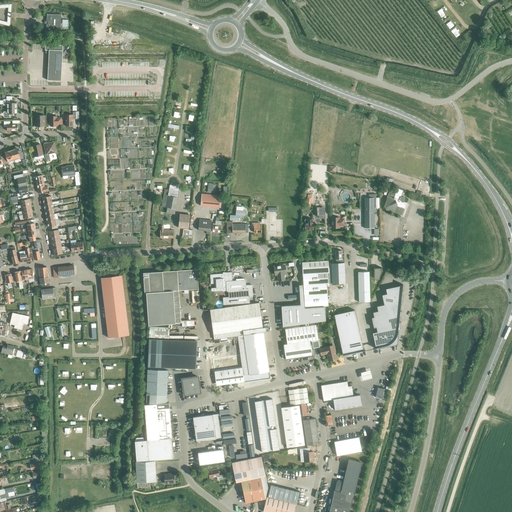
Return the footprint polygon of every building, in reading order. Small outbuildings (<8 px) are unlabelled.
[(0,23),(10,26),(12,4),(0,4),(0,23)] [(46,21),(61,22),(62,14),(47,14),(46,21)] [(61,29),(61,22),(46,21),(46,29),(61,29)] [(48,80),(61,81),(63,45),(46,45),(45,50),(49,50),(48,80)] [(7,108),(17,108),(17,103),(10,103),(10,99),(3,99),(3,105),(7,105),(7,108)] [(17,108),(7,108),(7,111),(3,111),(3,117),(10,117),(10,114),(17,114),(17,108)] [(65,115),(65,126),(73,126),(73,119),(76,119),(76,112),(73,112),(73,115),(65,115)] [(35,116),(35,126),(45,126),(45,115),(35,116)] [(61,118),(57,118),(57,116),(50,116),(50,126),(57,126),(57,124),(61,124),(61,118)] [(17,124),(10,124),(10,121),(4,121),(4,127),(7,127),(7,131),(17,131),(17,129),(18,129),(18,127),(17,126),(17,124)] [(54,142),(47,144),(47,142),(44,143),(46,154),(44,154),(46,162),(50,161),(49,154),(56,152),(54,142)] [(32,146),(35,157),(43,155),(40,144),(32,146)] [(11,150),(14,160),(20,158),(20,159),(23,158),(21,151),(18,152),(16,147),(13,148),(13,149),(11,150)] [(14,160),(11,150),(9,151),(8,150),(5,151),(6,156),(4,157),(6,164),(9,163),(8,162),(14,160)] [(79,172),(75,172),(74,165),(69,166),(61,167),(62,176),(63,178),(64,179),(67,178),(68,177),(68,175),(75,174),(76,185),(80,185),(79,172)] [(19,187),(27,185),(26,178),(24,178),(23,174),(14,175),(14,179),(17,178),(19,187)] [(37,185),(44,183),(44,181),(46,180),(46,177),(43,178),(43,175),(35,176),(37,185)] [(44,183),(37,185),(39,193),(49,191),(48,186),(45,186),(44,183)] [(207,193),(216,193),(216,190),(215,190),(215,184),(208,183),(207,193)] [(27,185),(19,187),(20,193),(17,194),(18,199),(27,197),(26,192),(28,192),(27,185)] [(179,192),(178,192),(179,187),(170,185),(169,190),(165,189),(164,192),(162,192),(162,197),(163,198),(161,206),(167,207),(166,212),(174,214),(179,192)] [(405,198),(401,196),(403,190),(397,188),(395,194),(389,192),(387,197),(387,198),(383,208),(394,212),(402,216),(406,206),(405,205),(406,203),(403,203),(405,198)] [(201,206),(221,208),(222,195),(202,194),(201,206)] [(44,204),(52,203),(51,196),(43,197),(44,204)] [(364,198),(364,228),(374,228),(374,198),(364,198)] [(21,207),(31,205),(30,199),(20,201),(21,205),(18,206),(18,208),(21,207)] [(19,213),(32,211),(31,205),(21,207),(22,211),(19,212),(19,213)] [(239,216),(245,216),(246,211),(243,210),(244,207),(236,207),(236,215),(230,215),(230,220),(239,221),(239,216)] [(32,211),(19,213),(20,217),(14,218),(15,221),(24,219),(33,217),(32,211)] [(178,228),(188,229),(190,215),(180,214),(178,228)] [(221,221),(219,221),(220,218),(216,217),(216,221),(215,223),(213,223),(212,231),(220,232),(221,221)] [(344,219),(339,219),(339,217),(331,217),(332,228),(339,228),(339,225),(344,225),(344,219)] [(206,234),(210,234),(211,220),(199,219),(198,230),(206,231),(206,234)] [(313,223),(312,223),(312,219),(304,219),(305,226),(303,226),(303,230),(313,229),(313,223)] [(245,224),(232,224),(232,221),(227,221),(227,233),(245,232),(245,224)] [(22,232),(26,231),(35,230),(34,223),(27,224),(28,229),(26,229),(25,228),(22,229),(22,232)] [(262,224),(260,225),(260,223),(251,223),(252,227),(254,227),(254,232),(262,232),(262,224)] [(59,235),(59,231),(62,231),(62,228),(58,229),(58,230),(49,231),(50,237),(59,235)] [(188,238),(191,238),(192,230),(183,229),(182,237),(188,238)] [(32,241),(36,240),(35,236),(36,236),(35,230),(26,231),(26,233),(29,233),(30,241),(32,241)] [(60,241),(60,237),(63,237),(63,234),(59,235),(50,237),(51,243),(60,241)] [(61,247),(61,243),(64,242),(64,240),(60,241),(51,243),(52,249),(61,247)] [(9,248),(13,264),(19,263),(15,246),(9,248)] [(61,247),(52,249),(53,255),(63,254),(62,249),(65,248),(65,246),(61,247)] [(25,249),(27,261),(34,260),(33,253),(30,253),(29,248),(25,249)] [(303,285),(305,307),(325,305),(328,305),(327,283),(328,283),(328,272),(329,272),(328,260),(302,262),(303,285)] [(381,262),(376,261),(372,273),(380,273),(381,262)] [(331,263),(332,283),(345,283),(344,263),(331,263)] [(283,275),(285,274),(284,265),(274,267),(275,275),(278,274),(278,276),(279,281),(284,280),(283,275)] [(74,266),(53,268),(54,278),(75,276),(74,266)] [(39,268),(41,287),(45,287),(45,283),(49,282),(47,267),(39,268)] [(148,325),(175,323),(173,291),(198,289),(197,269),(143,273),(144,293),(146,293),(148,325)] [(349,297),(349,300),(360,299),(360,269),(349,269),(349,297)] [(12,276),(13,281),(16,281),(16,282),(19,281),(20,286),(20,289),(24,288),(23,287),(20,271),(14,272),(15,276),(12,276)] [(246,280),(232,281),(232,272),(225,272),(225,273),(210,274),(211,284),(214,283),(215,288),(226,287),(227,291),(228,291),(229,297),(223,297),(223,305),(250,303),(249,297),(253,297),(252,285),(246,285),(246,280)] [(123,274),(101,277),(108,336),(129,333),(123,274)] [(392,287),(393,283),(376,286),(378,291),(373,292),(375,301),(368,303),(369,308),(364,309),(365,314),(362,314),(364,325),(367,325),(368,329),(363,330),(366,345),(370,345),(370,346),(387,342),(389,324),(390,324),(391,319),(390,318),(390,314),(391,314),(391,309),(390,308),(391,303),(392,298),(393,293),(393,287),(392,287)] [(326,320),(325,305),(305,307),(303,285),(299,285),(300,305),(281,306),(283,326),(326,320)] [(56,288),(41,290),(42,301),(54,299),(54,298),(57,298),(56,288)] [(259,303),(210,310),(214,339),(237,336),(244,382),(270,378),(263,332),(266,332),(266,327),(263,327),(259,303)] [(355,310),(334,315),(343,355),(349,354),(356,353),(362,352),(362,351),(365,350),(363,350),(355,310)] [(23,323),(28,324),(29,316),(12,312),(10,324),(15,325),(14,328),(22,329),(23,323)] [(312,340),(318,339),(316,325),(285,329),(287,343),(312,340)] [(149,337),(169,338),(169,327),(149,326),(149,337)] [(149,339),(148,366),(183,368),(196,368),(197,341),(149,339)] [(310,341),(312,340),(287,343),(287,344),(284,344),(286,359),(312,355),(310,341)] [(12,355),(14,347),(8,345),(7,346),(3,345),(1,353),(12,355)] [(329,361),(337,359),(334,346),(320,349),(321,355),(328,353),(328,356),(329,361)] [(240,356),(216,359),(220,385),(244,382),(240,356)] [(146,395),(146,402),(153,403),(153,395),(167,396),(168,370),(147,369),(146,395)] [(361,371),(363,379),(372,377),(370,369),(361,371)] [(182,379),(184,395),(197,393),(200,390),(198,376),(182,379)] [(347,381),(321,385),(323,401),(333,400),(335,409),(361,406),(359,394),(353,395),(351,386),(348,386),(347,381)] [(378,387),(375,397),(376,397),(382,399),(384,391),(384,388),(378,387)] [(288,390),(290,405),(309,402),(307,388),(299,389),(288,390)] [(135,441),(136,461),(173,458),(172,438),(169,408),(169,403),(157,404),(144,405),(145,414),(147,440),(144,440),(144,437),(137,438),(135,440),(135,441)] [(281,408),(287,448),(305,446),(299,405),(281,408)] [(196,437),(196,441),(221,437),(218,414),(193,417),(193,421),(192,423),(194,425),(195,433),(193,435),(196,437)] [(303,420),(306,445),(319,443),(315,418),(303,420)] [(334,442),(337,455),(361,451),(359,437),(334,442)] [(199,460),(200,465),(224,461),(223,449),(198,453),(198,457),(197,459),(199,460)] [(304,456),(305,462),(314,461),(313,452),(304,452),(304,453),(303,454),(303,456),(304,456)] [(265,499),(268,487),(261,456),(232,463),(236,482),(241,481),(245,503),(265,499)] [(136,462),(137,482),(156,481),(155,461),(136,462)] [(341,493),(336,491),(329,511),(349,511),(354,493),(355,494),(363,464),(349,461),(341,493)] [(222,475),(219,476),(218,469),(208,471),(210,478),(217,476),(217,480),(223,478),(222,475)] [(32,472),(33,479),(40,477),(40,476),(42,476),(41,470),(32,472)] [(164,474),(165,484),(174,483),(174,474),(164,474)] [(270,484),(268,496),(297,503),(300,491),(270,484)] [(263,511),(264,511),(293,511),(296,504),(266,497),(263,511)] [(6,510),(11,509),(9,504),(6,505),(5,501),(0,502),(0,510),(5,509),(5,510),(6,510)]
